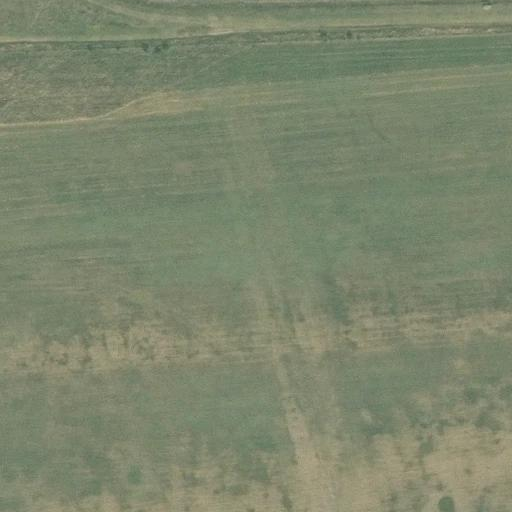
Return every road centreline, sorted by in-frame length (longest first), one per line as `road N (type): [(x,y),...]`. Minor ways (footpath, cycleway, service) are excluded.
road 1 (track): [(511,20),(205,31),(84,0)]
road 2 (track): [(205,31),(0,40)]
